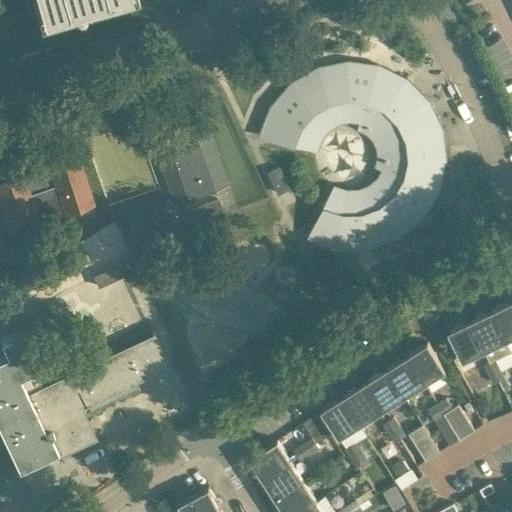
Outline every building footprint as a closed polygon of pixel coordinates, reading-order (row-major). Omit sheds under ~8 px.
[(33,0),(38,17),(98,0),(33,0)] [(406,79),(379,64),(349,60),(319,66),(293,82),(273,105),(262,134),(317,146),(321,134),(329,125),(339,119),(351,116),(362,118),(360,125),(369,130),(376,136),(380,145),(381,154),(378,164),(386,167),(380,177),(370,184),(359,188),(347,189),(335,185),(310,235),(339,244),(370,244),(398,233),(422,214),(438,188),(445,158),(441,127),(434,129),(423,104),(429,100),(406,79)] [(261,84),(269,74),(261,67),(253,76),(261,84)] [(229,182),(202,106),(175,116),(185,146),(158,156),(174,201),(229,182)] [(0,200),(0,201),(11,230),(40,220),(40,219),(65,210),(65,211),(94,201),(77,151),(48,161),(48,162),(43,164),(40,156),(36,156),(33,156),(29,160),(32,168),(23,171),(23,170),(7,175),(0,156),(0,200)] [(269,170),(280,193),(284,191),(291,187),(280,164),(269,170)] [(199,205),(203,217),(223,211),(219,198),(199,205)] [(132,255),(93,274),(98,286),(123,274),(126,279),(140,272),(132,255)] [(349,267),(349,279),(361,279),(361,267),(349,267)] [(511,298),(492,307),(507,338),(511,335),(511,298)] [(485,348),(490,359),(491,360),(497,357),(511,349),(511,348),(507,338),(492,307),(470,318),(485,348)] [(487,385),(472,355),(485,348),(470,318),(449,328),(463,358),(458,361),(473,391),(487,385)] [(0,354),(0,425),(19,466),(58,447),(55,442),(66,436),(68,442),(91,431),(92,433),(93,432),(83,411),(139,385),(135,376),(167,362),(153,333),(44,384),(18,329),(0,337),(7,351),(0,354)] [(446,368),(439,356),(428,340),(407,353),(426,381),(446,368)] [(387,366),(405,394),(426,381),(407,353),(387,366)] [(490,359),(484,362),(489,372),(501,366),(497,357),(491,360),(490,359)] [(366,379),(385,408),(405,394),(387,366),(366,379)] [(506,376),(502,368),(501,366),(489,372),(493,382),(500,379),(505,376),(506,376)] [(385,408),(366,379),(342,394),(361,423),(385,408)] [(340,436),(361,423),(342,394),(322,407),(332,424),(340,436)] [(447,395),(438,401),(444,411),(460,436),(475,427),(459,402),(453,405),(447,395)] [(451,442),(460,436),(444,411),(438,401),(429,407),(451,442)] [(313,435),(317,441),(331,431),(318,410),(304,420),(313,435)] [(395,415),(384,422),(389,431),(401,424),(395,415)] [(439,448),(423,422),(408,431),(425,457),(439,448)] [(401,424),(389,431),(395,440),(407,433),(401,424)] [(303,442),(311,452),(320,446),(317,441),(313,435),(303,442)] [(292,458),(278,437),(250,456),(264,477),(292,458)] [(358,440),(346,447),(352,456),(363,449),(358,440)] [(303,442),(294,448),(301,459),(311,452),(303,442)] [(363,449),(352,456),(358,465),(369,458),(363,449)] [(306,479),(292,458),(264,477),(277,497),(306,479)] [(410,467),(405,460),(393,467),(398,475),(410,467)] [(300,511),(319,500),(306,479),(277,497),(287,511),(300,511)] [(491,480),(480,486),(484,493),(495,487),(491,480)] [(395,481),(386,486),(396,504),(405,499),(395,481)] [(179,500),(185,511),(208,511),(221,505),(209,484),(179,500)] [(372,501),(368,496),(360,502),(363,507),(372,501)] [(360,502),(356,497),(347,503),(353,511),(357,511),(364,508),(363,507),(360,502)] [(326,511),(319,500),(300,511),(326,511)] [(446,511),(450,511),(458,508),(454,501),(443,507),(446,511)] [(339,509),(340,511),(353,511),(347,503),(339,509)]
